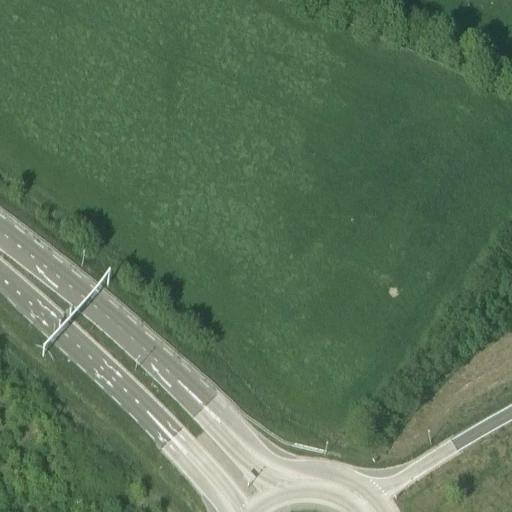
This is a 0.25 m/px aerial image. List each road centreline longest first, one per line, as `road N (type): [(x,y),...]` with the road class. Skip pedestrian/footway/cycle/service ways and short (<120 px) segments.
road 1 (primary): [(204,407),(0,235)]
road 2 (primary): [(0,276),(171,438)]
road 3 (primary): [(370,493),(340,473),(278,466),(204,407)]
road 4 (trunk): [(511,413),(370,493)]
road 5 (primary): [(288,491),(255,472),(204,407)]
